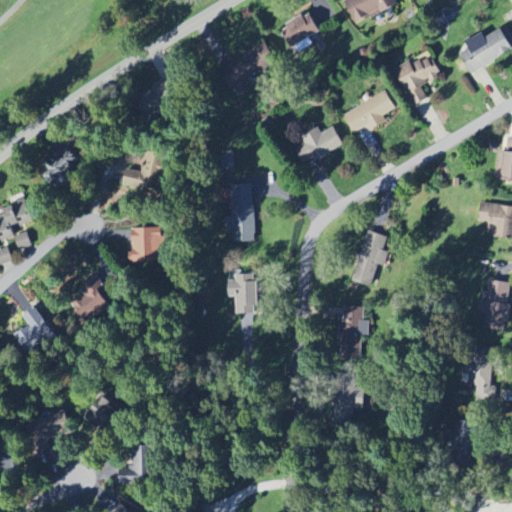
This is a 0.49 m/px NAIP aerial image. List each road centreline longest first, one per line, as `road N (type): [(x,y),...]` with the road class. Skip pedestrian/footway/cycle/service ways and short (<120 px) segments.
road 1 (residential): [(299,511),(307,253),(325,218),(511,93)]
road 2 (tertiary): [(240,0),(0,154)]
road 3 (residential): [(100,221),(63,237),(0,287)]
